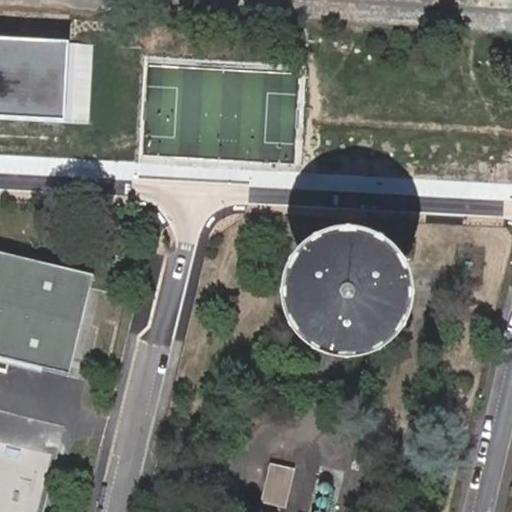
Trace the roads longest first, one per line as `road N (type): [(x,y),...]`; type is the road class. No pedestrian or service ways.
road 1 (residential): [(192,190),(116,511)]
road 2 (residential): [(511,207),(192,190)]
road 3 (residential): [(0,180),(192,190)]
road 4 (residential): [(511,376),(479,511)]
